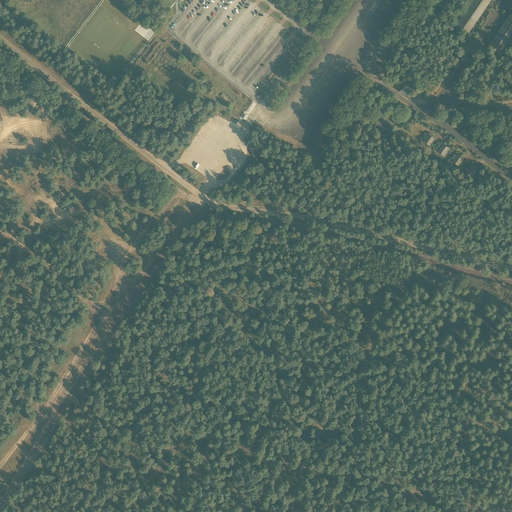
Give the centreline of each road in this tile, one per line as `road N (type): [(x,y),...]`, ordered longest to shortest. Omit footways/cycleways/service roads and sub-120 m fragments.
road 1 (unclassified): [(511,271),(311,218),(207,200),(0,33)]
road 2 (track): [(511,282),(303,226),(208,212),(0,45)]
road 3 (track): [(0,232),(103,314),(0,477)]
road 4 (unknown): [(409,102),(511,183)]
road 5 (unknown): [(437,103),(505,0)]
